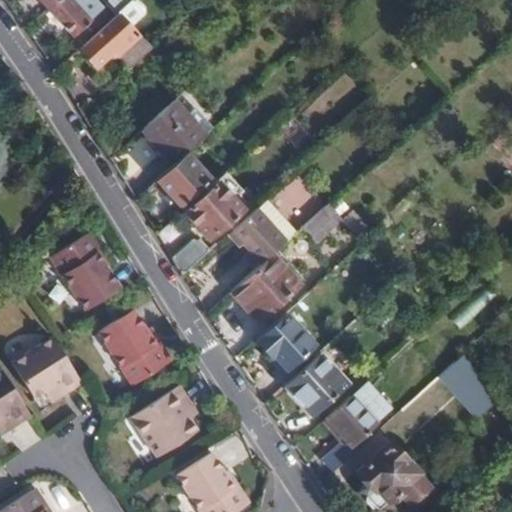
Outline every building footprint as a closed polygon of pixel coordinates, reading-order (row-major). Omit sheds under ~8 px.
[(38,0),(46,8),(54,0),(38,0)] [(69,0),(54,0),(46,8),(71,35),(88,20),(69,0)] [(118,61),(138,42),(114,15),(77,49),(94,68),(110,53),(118,61)] [(147,51),(138,42),(118,61),(127,71),(147,51)] [(203,136),(172,101),(139,131),(170,166),(185,153),(198,141),(203,136)] [(185,153),(170,166),(154,180),(177,207),(208,178),(185,153)] [(240,209),(215,181),(182,210),(208,239),(240,209)] [(287,240),(256,205),(231,228),(242,240),(262,262),(270,255),(287,240)] [(337,218),(325,205),(302,226),(314,239),(337,218)] [(242,240),(231,228),(227,232),(238,244),(242,240)] [(85,236),(106,270),(111,267),(90,233),(85,236)] [(119,292),(106,270),(85,236),(50,258),(84,314),(119,292)] [(191,237),(170,257),(181,274),(207,249),(198,239),(191,237)] [(295,284),(270,255),(262,262),(230,292),(244,307),(247,304),(259,316),(295,284)] [(282,314),(252,341),(268,359),(271,357),(276,364),(269,370),(282,385),(317,353),(282,314)] [(132,388),(167,366),(146,333),(135,316),(100,338),(132,388)] [(55,348),(38,322),(0,346),(0,352),(19,383),(31,376),(35,382),(44,376),(47,381),(68,368),(55,348)] [(146,333),(167,366),(172,363),(152,330),(146,333)] [(344,383),(317,353),(282,385),(309,415),(344,383)] [(6,432),(28,418),(0,374),(0,428),(3,427),(6,432)] [(38,387),(47,381),(44,376),(35,382),(38,387)] [(437,377),(405,407),(400,411),(418,431),(456,398),(437,377)] [(388,410),(363,383),(323,420),(342,443),(322,461),(332,473),(353,454),(347,448),(388,410)] [(196,434),(188,422),(184,415),(192,410),(179,388),(129,420),(155,461),(196,434)] [(184,415),(188,422),(197,417),(192,410),(184,415)] [(379,510),(397,494),(404,487),(402,484),(415,472),(389,442),(356,472),(371,488),(364,494),(366,497),(363,502),(370,510),(376,507),(379,510)] [(196,511),(240,511),(244,509),(222,475),(209,455),(175,476),(196,511)] [(222,475),(244,509),(250,506),(228,471),(222,475)] [(404,487),(397,494),(408,506),(429,487),(415,472),(402,484),(404,487)] [(28,495),(38,511),(46,511),(33,491),(28,495)] [(38,511),(28,495),(0,511),(38,511)]
